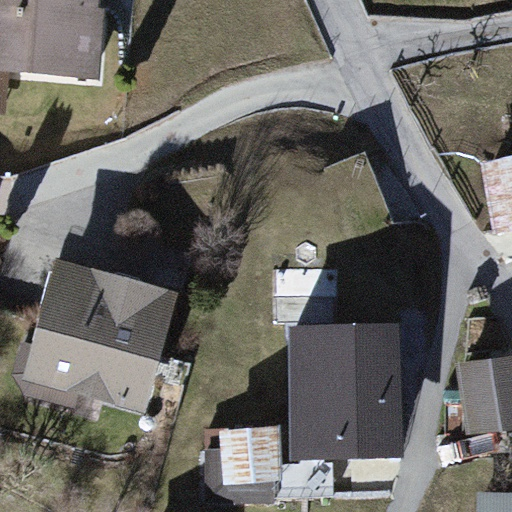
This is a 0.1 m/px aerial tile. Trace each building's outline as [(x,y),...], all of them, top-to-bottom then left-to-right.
[(100,0),(0,0),(0,67),(96,72),(100,0)] [(0,68),(0,116),(10,117),(13,70),(0,68)] [(511,157),(488,162),(501,229),(511,227),(511,157)] [(186,294),(66,258),(30,378),(151,414),(186,294)] [(394,321),(289,329),(298,456),(404,448),(394,321)] [(511,352),(464,358),(473,430),(511,425),(511,352)] [(286,506),(286,419),(224,419),(224,506),(286,506)]
